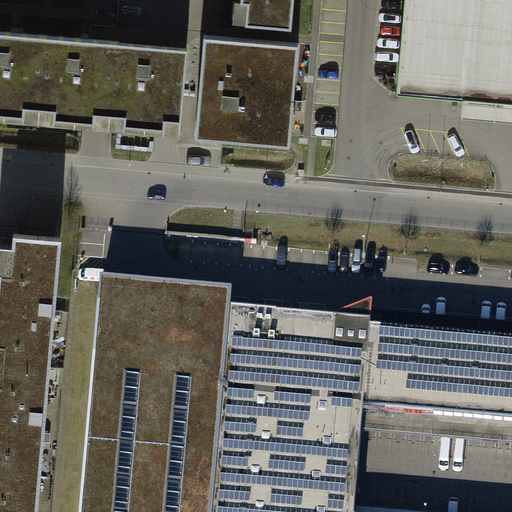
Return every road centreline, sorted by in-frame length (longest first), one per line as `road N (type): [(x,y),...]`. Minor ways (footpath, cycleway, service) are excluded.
road 1 (unclassified): [(23,173),(511,217)]
road 2 (unknown): [(115,511),(136,316),(132,275)]
road 3 (unknown): [(366,204),(369,0)]
